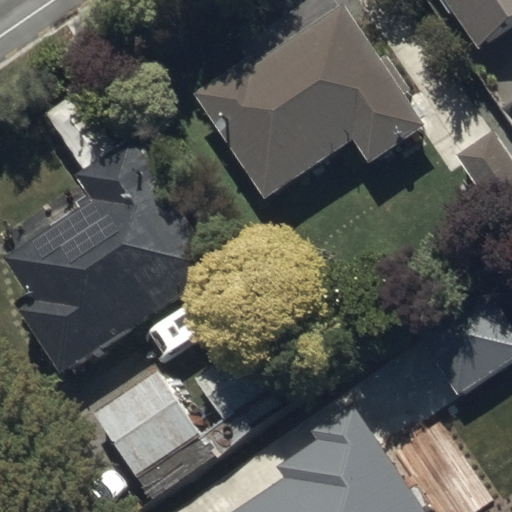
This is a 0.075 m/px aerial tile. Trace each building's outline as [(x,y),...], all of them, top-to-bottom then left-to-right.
[(511,0),(453,0),(487,51),(511,33),(511,0)] [(262,63),(206,103),(277,204),(362,143),(382,172),(435,134),(414,105),(424,98),(397,59),(389,65),(351,12),(268,71),(262,63)] [(511,151),(502,135),(463,160),(505,226),(511,221),(511,151)] [(74,382),(230,276),(142,145),(85,184),(104,213),(17,272),(42,309),(30,316),(74,382)] [(466,401),(511,368),(511,323),(490,292),(423,339),(466,401)] [(258,343),(201,384),(240,440),(286,407),(279,398),(291,390),(258,343)] [(207,436),(163,379),(99,429),(160,507),(228,454),(211,432),(207,436)] [(430,511),(361,413),(324,440),(331,451),(293,478),(299,487),(263,511),(430,511)]
